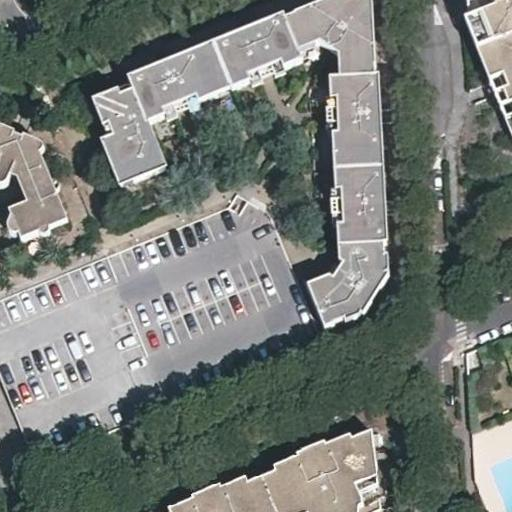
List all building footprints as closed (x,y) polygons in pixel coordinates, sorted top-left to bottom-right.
[(373,0),(334,0),(332,1),(376,29),(373,0)] [(511,0),(493,0),(495,4),(467,15),(464,16),(488,77),(498,73),(503,86),(502,86),(508,101),(509,100),(511,107),(511,113),(505,117),(511,135),(511,0)] [(495,4),(493,0),(466,0),(467,15),(495,4)] [(154,127),(171,120),(181,116),(179,110),(190,105),(193,111),(203,106),(255,85),(266,81),(263,77),(276,71),(278,76),(288,72),(309,63),(306,57),(303,51),(318,45),(323,43),(340,53),(341,63),(348,63),(349,80),(341,81),(330,81),(332,102),(331,113),(338,113),(339,125),(332,125),(333,136),(336,195),(336,204),(343,204),(344,217),(337,218),(338,229),(339,263),(344,266),(340,270),(333,266),(329,270),(338,275),(335,279),(331,277),(309,286),(315,300),(307,303),(321,334),(346,323),(348,326),(367,318),(375,305),(372,304),(380,289),(384,291),(393,276),(385,273),(384,260),(389,260),(389,247),(391,246),(381,79),(379,79),(376,29),(332,1),(291,18),(289,14),(132,80),(136,90),(109,101),(107,109),(118,136),(107,141),(126,186),(170,169),(154,127)] [(321,51),(318,45),(303,51),(306,57),(321,51)] [(341,63),(341,81),(349,80),(348,63),(341,63)] [(266,81),(278,76),(276,71),(263,77),(266,81)] [(291,78),(288,72),(278,76),(281,83),(291,78)] [(268,86),(266,81),(255,85),(258,91),(268,86)] [(181,116),(193,111),(190,105),(179,110),(181,116)] [(205,112),(203,106),(193,111),(195,117),(205,112)] [(183,121),(181,116),(171,120),(173,125),(183,121)] [(0,168),(17,175),(30,208),(21,211),(6,218),(9,225),(15,240),(16,243),(69,221),(57,191),(52,179),(43,155),(37,142),(0,129),(0,128),(0,168)] [(45,144),(37,142),(43,155),(44,154),(46,154),(47,151),(47,149),(46,147),(45,144)] [(0,178),(11,182),(21,211),(30,208),(17,175),(0,168),(0,178)] [(56,178),(52,179),(57,191),(61,190),(62,187),(63,184),(62,182),(60,179),(57,178),(56,178)] [(329,205),(336,204),(336,195),(328,195),(329,205)] [(330,229),(338,229),(337,218),(329,218),(330,229)] [(12,241),(15,240),(9,225),(7,229),(7,231),(7,233),(7,234),(7,236),(7,238),(9,239),(11,240),(12,241)] [(393,259),(389,260),(384,260),(385,273),(393,276),(393,259)] [(297,511),(309,508),(309,511),(353,511),(363,508),(368,507),(364,496),(359,482),(380,473),(374,436),(354,444),(351,439),(305,457),(166,511),(297,511)] [(383,489),(380,473),(359,482),(364,496),(383,489)]
